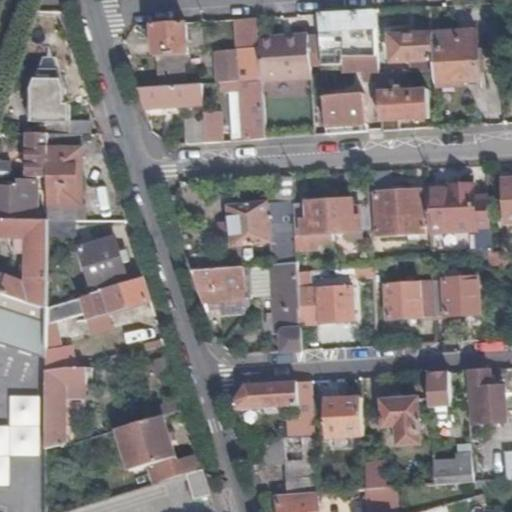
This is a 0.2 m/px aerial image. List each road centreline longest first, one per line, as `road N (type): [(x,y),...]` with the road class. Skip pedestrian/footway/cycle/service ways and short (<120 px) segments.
road 1 (residential): [(511,148),(131,174)]
road 2 (residential): [(511,357),(197,378)]
road 3 (residential): [(197,378),(131,174)]
road 4 (residential): [(131,174),(78,0)]
road 5 (residential): [(239,511),(197,378)]
